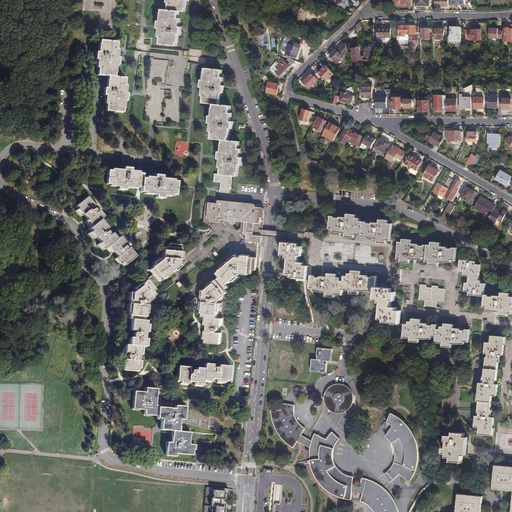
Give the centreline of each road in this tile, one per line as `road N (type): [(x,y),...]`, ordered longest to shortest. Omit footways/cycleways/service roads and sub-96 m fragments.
road 1 (residential): [(243,479),(107,456),(101,293),(82,271),(70,227),(0,178)]
road 2 (residential): [(273,194),(396,207),(511,269)]
road 3 (residential): [(261,329),(354,335),(400,353),(448,359),(457,388),(453,412)]
road 4 (residential): [(214,0),(273,194)]
road 5 (residential): [(359,14),(290,78),(286,96),(362,115)]
road 6 (residential): [(64,149),(89,149),(94,80),(76,72),(67,79),(64,135)]
road 7 (residential): [(362,115),(511,202)]
road 8 (residential): [(359,14),(511,14)]
road 9 (residential): [(362,115),(511,122)]
road 10 (residential): [(273,194),(261,329)]
